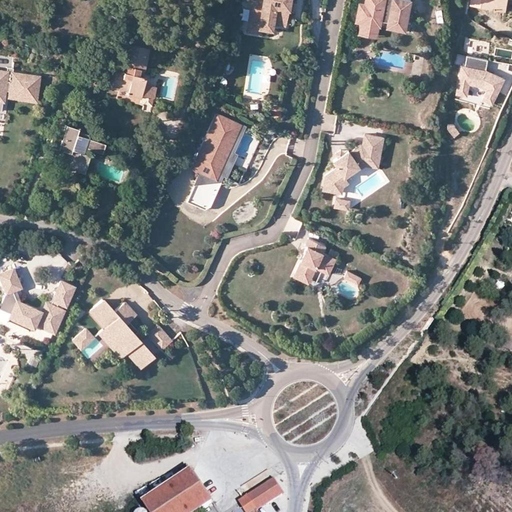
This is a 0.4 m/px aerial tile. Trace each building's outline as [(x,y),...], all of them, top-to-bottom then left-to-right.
[(249,0),(249,3),(254,4),(249,32),(259,33),(260,32),(261,22),(275,24),(287,26),(291,0),(249,0)] [(411,2),(399,0),(366,0),(365,5),(360,4),(356,23),(361,24),(360,30),(377,34),(379,27),(405,32),(411,2)] [(497,0),(473,0),(472,8),(482,10),(495,12),(497,0)] [(503,14),(505,0),(497,0),(495,12),(503,14)] [(274,34),(275,24),(261,22),(260,32),(274,34)] [(177,28),(176,40),(190,40),(190,29),(177,28)] [(377,34),(360,30),(359,35),(377,39),(377,34)] [(142,68),(147,69),(152,47),(130,42),(125,63),(130,64),(129,71),(119,69),(115,84),(130,88),(129,93),(143,96),(148,76),(146,75),(141,74),(142,68)] [(486,72),(488,61),(467,57),(466,69),(462,68),(457,97),(467,98),(469,87),(479,88),(487,92),(482,102),(491,106),(503,80),(486,72)] [(0,108),(1,108),(4,88),(10,89),(9,94),(19,95),(20,92),(24,92),(24,96),(35,97),(37,86),(35,86),(35,83),(37,83),(38,74),(12,71),(11,79),(5,79),(6,71),(0,70),(0,108)] [(142,102),(143,96),(129,93),(128,99),(142,102)] [(270,108),(273,116),(281,114),(279,106),(270,108)] [(240,122),(217,111),(196,156),(203,159),(200,166),(202,167),(188,197),(205,205),(211,202),(225,172),(215,168),(225,148),(227,149),(240,122)] [(215,168),(225,172),(234,152),(231,151),(243,124),(240,122),(227,149),(225,148),(215,168)] [(62,133),(59,142),(58,147),(63,148),(66,155),(64,162),(83,168),(89,148),(101,151),(104,141),(88,136),(88,133),(79,130),(78,134),(75,133),(77,127),(65,123),(62,133)] [(50,139),(59,142),(62,133),(53,130),(50,139)] [(324,186),(338,189),(340,180),(347,175),(346,173),(360,163),(359,161),(366,156),(367,154),(380,156),(384,135),(365,131),(364,142),(362,141),(351,149),(349,147),(344,150),(334,157),(338,163),(326,172),(324,186)] [(380,156),(367,154),(366,156),(359,161),(360,163),(361,165),(366,162),(378,164),(380,156)] [(193,163),(200,166),(203,159),(196,156),(193,163)] [(350,179),(347,175),(340,180),(338,189),(342,189),(343,183),(350,179)] [(342,196),(340,204),(350,206),(351,197),(342,196)] [(326,242),(309,235),(306,242),(308,242),(304,250),(307,251),(304,257),(301,256),(295,269),(311,276),(316,264),(329,270),(336,255),(323,249),(326,242)] [(0,301),(0,306),(10,311),(9,315),(32,325),(35,319),(39,320),(37,323),(55,331),(65,309),(56,305),(59,300),(67,303),(76,284),(63,279),(52,303),(47,301),(43,312),(16,299),(12,288),(17,286),(19,281),(12,266),(0,270),(0,276),(6,291),(0,302),(0,301)] [(352,272),(349,278),(358,282),(361,276),(352,272)] [(101,300),(89,311),(104,327),(125,352),(139,367),(151,356),(132,335),(130,332),(133,328),(127,321),(134,315),(123,302),(112,312),(101,300)] [(146,334),(160,349),(170,341),(156,326),(146,334)] [(119,357),(125,352),(104,327),(98,332),(119,357)] [(93,337),(85,328),(72,339),(80,348),(93,337)] [(151,511),(198,511),(215,501),(202,481),(195,470),(167,488),(145,502),(151,511)] [(237,500),(245,511),(249,511),(255,509),(282,493),(273,478),(237,500)]
